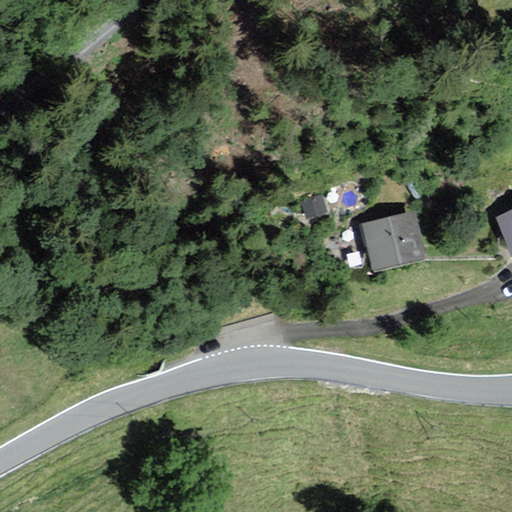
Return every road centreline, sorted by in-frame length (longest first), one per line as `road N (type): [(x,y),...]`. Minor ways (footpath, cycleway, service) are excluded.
road 1 (unclassified): [(0,461),(116,402),(245,366),(316,365),(511,389)]
road 2 (track): [(0,114),(144,0)]
